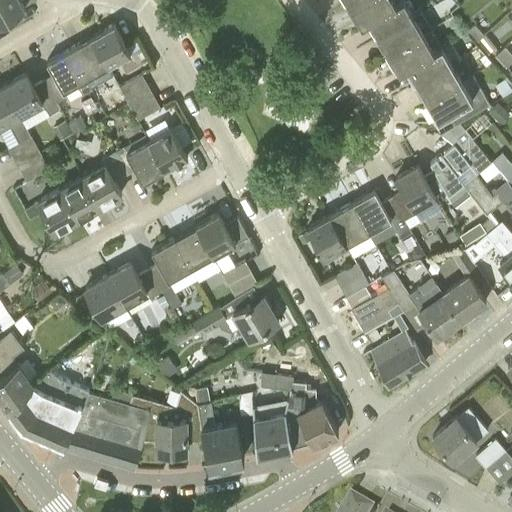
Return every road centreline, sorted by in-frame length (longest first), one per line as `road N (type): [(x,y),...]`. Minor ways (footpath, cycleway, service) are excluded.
road 1 (residential): [(259,215),(367,143),(381,117),(303,0)]
road 2 (residential): [(233,165),(67,259),(28,251),(0,196)]
road 3 (residential): [(382,431),(259,215)]
road 4 (residential): [(233,165),(150,14),(134,0)]
road 5 (tertiary): [(382,431),(511,322)]
road 6 (tertiary): [(256,511),(382,431)]
road 7 (residential): [(476,511),(408,467),(382,431)]
